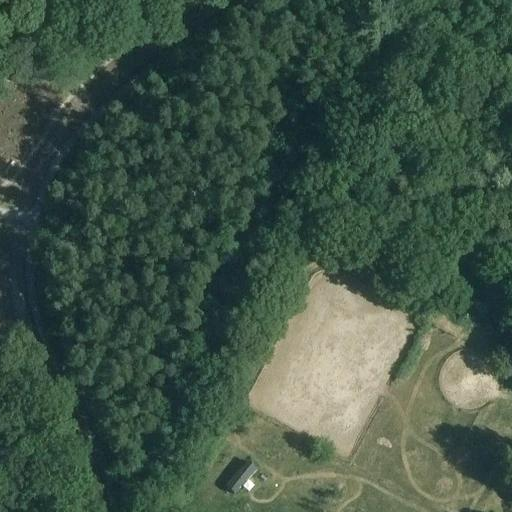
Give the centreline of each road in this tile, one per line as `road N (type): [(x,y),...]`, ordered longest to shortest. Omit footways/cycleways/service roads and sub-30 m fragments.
road 1 (track): [(98,511),(78,442),(24,333),(13,280),(23,183),(68,118),(132,60),(224,0)]
road 2 (track): [(511,172),(356,44),(275,0)]
